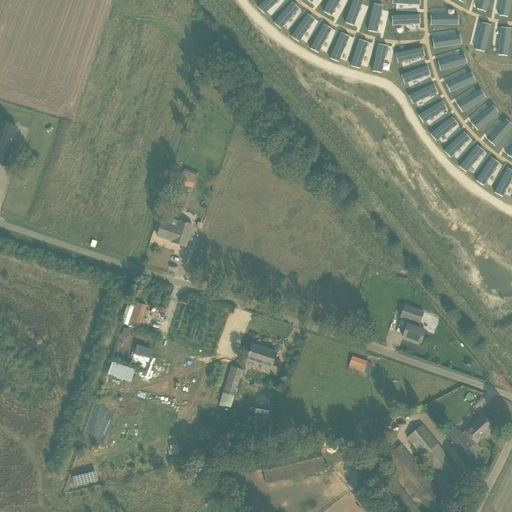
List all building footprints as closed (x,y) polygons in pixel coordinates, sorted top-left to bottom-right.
[(262,0),(253,7),(269,24),(292,0),(262,0)] [(295,0),(292,0),(269,24),(286,38),(308,11),(295,0)] [(299,0),(308,6),(317,13),(325,0),(299,0)] [(325,0),(317,13),(339,25),(350,0),(325,0)] [(366,0),(350,0),(339,25),(360,33),(363,34),(371,1),(366,0)] [(390,0),(390,3),(389,13),(424,15),(424,0),(390,0)] [(427,0),(427,1),(427,14),(427,27),(427,30),(462,27),(462,20),(462,10),(445,2),(442,0),(427,0)] [(449,0),(451,1),(457,5),(464,8),(466,9),(469,0),(449,0)] [(469,0),(466,9),(470,11),(476,14),(483,16),(488,17),(492,0),(469,0)] [(511,0),(492,0),(488,17),(489,18),(496,19),(503,21),(510,22),(511,22),(511,11),(511,0)] [(371,1),(363,34),(377,38),(387,39),(389,13),(390,3),(371,1)] [(308,11),(286,38),(306,51),(324,21),(308,11)] [(389,13),(387,39),(397,41),(425,41),(424,15),(389,13)] [(475,16),(467,51),(486,57),(493,22),(484,19),(475,16)] [(324,21),(306,51),(326,61),(340,29),(324,21)] [(493,22),(486,57),(511,60),(511,34),(511,25),(502,24),(493,22)] [(462,27),(427,30),(428,39),(431,52),(431,53),(465,45),(464,38),(462,29),(462,27)] [(340,29),(326,61),(347,69),(359,36),(341,29),(340,29)] [(359,36),(347,69),(368,75),(377,41),(359,36)] [(377,41),(368,75),(380,77),(388,81),(390,74),(396,44),(377,41)] [(396,44),(390,74),(431,63),(426,44),(410,44),(396,44)] [(465,45),(431,53),(434,64),(438,76),(471,63),(468,56),(467,51),(466,47),(465,45)] [(390,74),(388,81),(394,85),(396,86),(401,92),(404,95),(437,81),(431,65),(431,63),(390,74)] [(471,63),(438,76),(443,88),(448,98),(479,81),(475,74),(471,65),(471,63)] [(313,79),(319,74),(310,64),(304,70),(313,79)] [(437,81),(404,95),(406,98),(413,112),(415,115),(445,98),(437,82),(437,81)] [(479,81),(448,98),(449,99),(456,110),(462,118),(489,97),(484,90),(479,82),(479,81)] [(489,97),(462,118),(463,120),(471,130),(477,136),(502,111),(495,105),(490,97),(489,97)] [(445,98),(415,115),(420,125),(426,134),(455,114),(446,100),(445,98)] [(502,111),(477,136),(480,139),(490,148),(495,152),(511,130),(511,120),(509,118),(502,111)] [(455,114),(426,134),(429,138),(438,150),(439,151),(466,128),(455,114)] [(0,165),(4,166),(15,127),(0,122),(0,165)] [(466,128),(439,151),(449,162),(455,168),(479,142),(466,129),(466,128)] [(511,130),(495,152),(500,155),(510,162),(511,163),(511,130)] [(479,142),(455,168),(460,172),(472,182),(493,154),(492,154),(479,142)] [(493,154),(472,182),(485,191),(490,194),(508,164),(493,154)] [(508,164),(490,194),(498,199),(510,205),(511,199),(511,166),(509,165),(508,164)] [(179,185),(193,189),(197,176),(183,172),(179,185)] [(162,222),(157,237),(172,242),(172,243),(185,247),(193,225),(178,220),(177,221),(164,217),(162,222)] [(448,292),(471,331),(490,319),(477,298),(476,298),(466,281),(448,292)] [(127,326),(135,302),(130,301),(129,300),(121,323),(127,326)] [(146,306),(135,302),(127,326),(138,329),(146,306)] [(405,306),(401,318),(409,320),(403,337),(421,344),(425,331),(417,328),(418,324),(419,324),(423,313),(405,306)] [(160,337),(167,339),(171,325),(164,324),(160,337)] [(133,360),(150,365),(154,350),(137,345),(133,360)] [(259,371),(276,377),(281,363),(274,361),(276,353),(252,345),(246,362),(261,366),(259,371)] [(364,373),(368,374),(371,364),(367,363),(367,362),(352,357),(348,368),(364,373)] [(234,398),(243,371),(231,367),(220,405),(230,408),(233,397),(234,398)] [(494,429),(482,415),(464,431),(461,435),(455,428),(446,436),(462,454),(475,442),(476,444),(494,429)] [(451,493),(466,481),(423,426),(408,438),(451,493)] [(266,484),(329,469),(327,464),(324,465),(319,445),(260,459),(266,484)] [(444,499),(401,446),(387,458),(429,511),(444,499)] [(419,511),(383,465),(368,477),(395,511),(419,511)]
